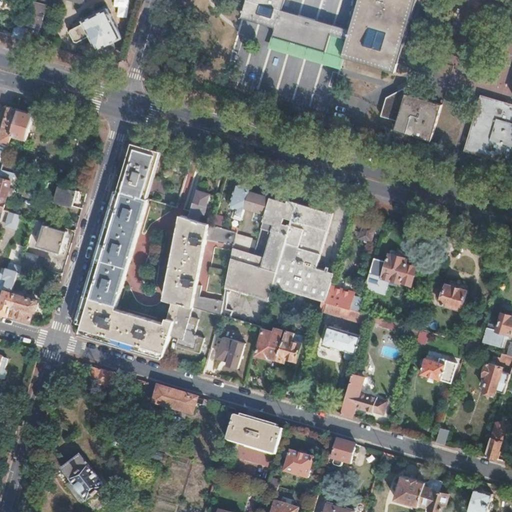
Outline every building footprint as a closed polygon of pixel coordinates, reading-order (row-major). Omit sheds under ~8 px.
[(35,0),(27,27),(39,31),(41,21),(44,22),(47,14),(44,13),(46,6),(43,5),(44,0),(35,0)] [(245,0),(240,17),(276,27),(282,8),(283,0),(245,0)] [(359,0),(351,29),(349,38),(343,57),(395,72),(416,0),(359,0)] [(333,33),(335,24),(282,8),(276,27),(273,36),(327,52),(333,33)] [(122,37),(107,9),(82,22),(83,23),(69,31),(76,44),(90,36),(98,51),(106,46),(113,42),(122,37)] [(349,38),(351,29),(335,24),(333,33),(349,38)] [(23,40),(27,27),(19,25),(14,28),(11,36),(23,40)] [(112,49),(115,47),(113,42),(106,46),(109,50),(112,49)] [(444,104),(428,99),(430,91),(411,86),(387,98),(382,116),(401,122),(398,131),(434,141),(444,104)] [(511,102),(482,94),(466,151),(511,164),(511,102)] [(11,135),(19,110),(8,107),(2,127),(0,135),(0,147),(7,150),(11,135)] [(26,140),(34,114),(19,110),(11,135),(26,140)] [(152,180),(161,151),(134,142),(132,144),(123,171),(129,173),(127,181),(145,186),(147,178),(152,180)] [(16,174),(20,160),(6,156),(2,170),(14,173),(16,174)] [(182,163),(173,161),(171,169),(180,172),(182,163)] [(12,192),(13,190),(12,188),(10,187),(14,173),(2,170),(0,175),(0,208),(4,210),(8,195),(9,196),(10,195),(12,194),(12,192)] [(146,198),(152,180),(147,178),(145,186),(127,181),(129,173),(123,171),(118,190),(146,198)] [(244,208),(248,196),(249,192),(250,188),(236,183),(230,201),(232,202),(230,208),(236,210),(234,218),(240,220),(244,208)] [(73,207),(78,191),(60,186),(56,202),(73,207)] [(130,264),(149,199),(146,198),(118,190),(114,204),(102,245),(107,246),(107,247),(104,257),(115,261),(117,260),(130,264)] [(204,213),(210,194),(198,190),(189,218),(199,221),(201,212),(204,213)] [(266,214),(271,198),(249,192),(248,196),(244,208),(266,214)] [(335,272),(317,267),(333,213),(289,200),(288,203),(271,198),(264,221),(274,224),(265,257),(254,254),(249,252),(233,248),(231,260),(226,287),(269,301),(273,287),(319,300),(322,301),(326,302),(330,289),(335,272)] [(10,211),(5,226),(18,229),(22,214),(10,211)] [(198,280),(205,245),(197,243),(195,251),(185,249),(187,240),(180,239),(185,216),(181,215),(169,278),(172,279),(179,280),(181,270),(190,272),(188,278),(198,280)] [(220,227),(223,217),(216,215),(213,225),(220,227)] [(237,232),(228,230),(220,227),(199,221),(189,218),(185,216),(180,239),(187,240),(185,249),(195,251),(197,243),(205,245),(206,240),(234,245),(236,236),(237,232)] [(61,253),(68,232),(45,224),(38,246),(61,253)] [(371,240),(374,228),(365,225),(362,237),(371,240)] [(250,249),(253,240),(236,236),(234,245),(233,248),(249,252),(250,249)] [(453,256),(457,240),(447,237),(442,252),(453,256)] [(126,279),(130,264),(117,260),(115,261),(104,257),(107,246),(102,245),(93,277),(92,280),(97,281),(100,270),(112,273),(113,274),(126,279)] [(51,260),(26,252),(23,263),(40,268),(48,270),(51,260)] [(387,261),(375,257),(367,283),(380,287),(382,280),(388,282),(389,280),(401,283),(401,282),(411,284),(416,266),(407,264),(408,259),(389,254),(387,261)] [(37,280),(40,268),(23,263),(22,267),(20,273),(20,275),(37,280)] [(20,273),(22,267),(10,264),(8,269),(20,273)] [(20,273),(8,269),(7,269),(4,278),(8,279),(0,308),(0,313),(9,316),(14,294),(20,275),(20,273)] [(117,310),(126,279),(113,274),(112,273),(100,270),(97,281),(92,280),(91,284),(78,327),(81,328),(80,332),(165,357),(171,335),(180,304),(194,308),(198,309),(213,313),(220,315),(220,314),(222,303),(223,301),(200,295),(202,286),(198,284),(198,280),(188,278),(190,272),(181,270),(179,280),(172,279),(168,301),(172,302),(166,324),(117,310)] [(0,308),(8,279),(4,278),(0,293),(0,308)] [(441,303),(462,309),(467,291),(446,285),(443,294),(439,293),(437,299),(442,300),(441,303)] [(351,310),(356,296),(354,295),(330,289),(326,302),(351,310)] [(42,304),(40,302),(14,294),(9,316),(33,323),(36,314),(39,313),(42,304)] [(358,312),(363,298),(356,296),(351,310),(358,312)] [(326,302),(322,301),(319,310),(368,325),(368,322),(370,315),(358,312),(351,310),(326,302)] [(265,316),(222,303),(220,314),(220,315),(261,327),(263,323),(265,316)] [(205,338),(195,335),(199,320),(191,317),(194,308),(180,304),(171,335),(179,338),(176,347),(200,353),(205,338)] [(511,335),(511,315),(502,312),(497,330),(487,327),(483,339),(483,342),(502,348),(506,334),(511,335)] [(261,327),(220,315),(220,317),(218,323),(259,334),(261,327)] [(419,330),(397,323),(370,315),(368,322),(417,337),(419,330)] [(356,352),(361,336),(329,327),(324,343),(346,350),(344,355),(346,358),(351,360),(353,359),(355,353),(356,352)] [(278,359),(283,344),(279,343),(282,333),(274,330),(273,333),(264,330),(257,355),(268,358),(269,356),(278,359)] [(307,353),(311,340),(286,333),(285,336),(283,344),(278,359),(278,361),(295,365),(296,361),(298,356),(305,358),(307,353)] [(483,342),(483,339),(475,337),(472,345),(481,348),(483,342)] [(246,366),(250,351),(222,342),(218,358),(246,366)] [(479,355),(481,348),(472,345),(467,344),(464,351),(479,355)] [(491,356),(493,351),(486,349),(483,348),(481,353),(491,356)] [(511,365),(511,356),(506,355),(500,353),(499,357),(494,356),(493,360),(511,365)] [(421,373),(451,382),(456,364),(439,359),(438,362),(431,359),(432,357),(427,355),(426,358),(425,358),(421,373)] [(0,378),(6,380),(8,372),(7,372),(10,360),(0,357),(0,378)] [(511,375),(511,374),(501,371),(502,367),(488,363),(483,377),(488,378),(484,390),(495,393),(495,391),(505,394),(507,386),(511,375)] [(117,385),(120,374),(91,366),(89,374),(94,378),(117,385)] [(384,415),(388,401),(378,397),(377,397),(361,391),(366,374),(354,371),(342,414),(354,418),(356,408),(373,412),(374,412),(384,415)] [(203,405),(205,399),(203,399),(159,386),(154,402),(193,414),(196,403),(203,405)] [(236,443),(243,417),(235,415),(227,440),(236,443)] [(249,432),(252,420),(243,417),(236,443),(243,445),(247,432),(249,432)] [(276,455),(283,429),(252,420),(249,432),(247,432),(243,445),(276,455)] [(500,451),(506,431),(495,427),(493,432),(486,457),(497,460),(498,457),(499,458),(501,451),(500,451)] [(445,445),(449,431),(441,428),(437,442),(445,445)] [(351,463),(356,444),(351,443),(335,438),(331,449),(334,450),(332,457),(334,457),(333,461),(334,465),(339,466),(341,465),(342,461),(351,463)] [(314,458),(291,451),(286,470),(308,477),(314,458)] [(111,495),(80,455),(62,469),(92,509),(95,507),(97,509),(107,502),(105,499),(111,495)] [(426,482),(430,466),(422,464),(417,480),(403,475),(396,499),(419,506),(420,502),(425,486),(426,482)] [(278,486),(280,480),(269,477),(268,483),(278,486)] [(446,505),(449,493),(440,490),(442,481),(433,478),(426,482),(425,486),(420,502),(432,506),(432,508),(433,510),(439,511),(441,510),(443,504),(446,505)] [(473,511),(486,511),(492,493),(480,490),(482,482),(478,481),(469,511),(473,511)] [(277,491),(278,486),(268,483),(266,488),(277,491)] [(351,511),(353,509),(323,500),(319,511),(351,511)] [(298,511),(299,508),(276,501),(272,511),(298,511)]
